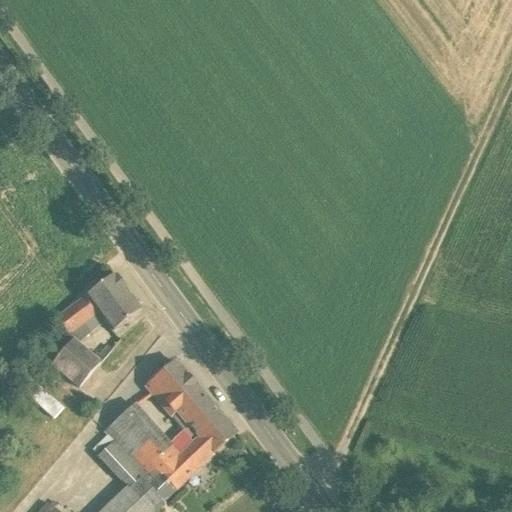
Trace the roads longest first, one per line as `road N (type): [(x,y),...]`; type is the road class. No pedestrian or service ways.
road 1 (tertiary): [(323,511),(0,75)]
road 2 (track): [(312,497),(334,472),(511,83)]
road 3 (unknown): [(177,314),(22,511)]
